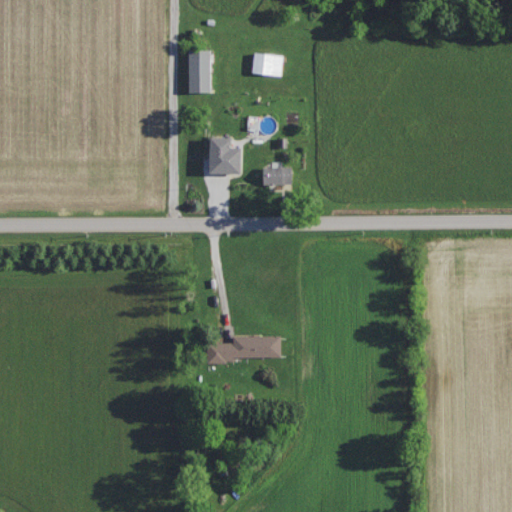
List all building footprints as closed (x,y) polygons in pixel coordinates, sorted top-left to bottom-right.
[(190,91),(212,90),(211,48),(189,49),(190,91)] [(282,73),(283,53),(254,52),(253,72),(282,73)] [(210,171),(241,172),(242,146),(232,146),(232,136),(211,135),(210,171)] [(293,183),(292,165),(263,166),(264,184),(293,183)] [(235,356),(282,355),(281,334),(233,335),(234,341),(207,341),(208,361),(235,361),(235,356)]
